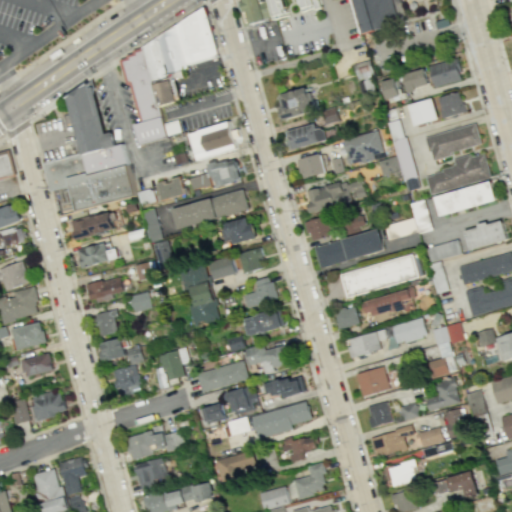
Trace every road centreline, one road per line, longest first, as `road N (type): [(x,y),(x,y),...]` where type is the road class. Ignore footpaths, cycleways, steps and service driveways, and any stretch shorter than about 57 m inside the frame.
road 1 (residential): [(369,511),(219,0)]
road 2 (tertiary): [(119,511),(12,104)]
road 3 (primary): [(0,112),(166,0)]
road 4 (residential): [(0,463),(185,394)]
road 5 (residential): [(511,142),(471,0)]
